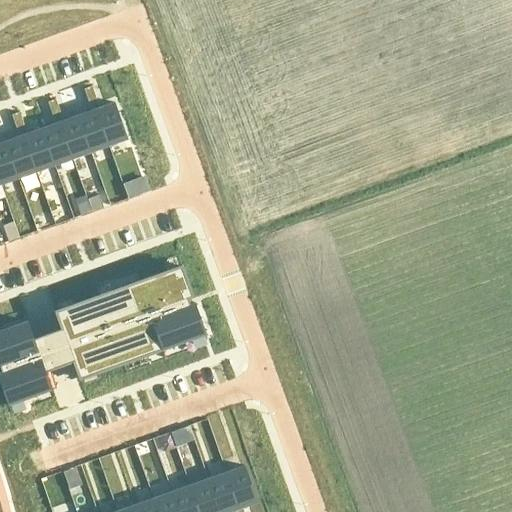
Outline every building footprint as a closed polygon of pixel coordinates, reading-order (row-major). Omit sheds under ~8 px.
[(90,88),(82,91),(86,101),(94,98),(90,88)] [(94,98),(86,101),(90,112),(94,111),(98,109),(94,98)] [(54,101),(46,104),(50,114),(58,111),(54,101)] [(98,109),(94,111),(107,147),(126,140),(113,104),(98,109)] [(58,111),(50,114),(54,125),(58,124),(62,122),(58,111)] [(90,112),(76,117),(89,153),(107,147),(94,111),(90,112)] [(18,114),(10,116),(14,127),(22,124),(18,114)] [(62,122),(58,124),(71,160),(89,153),(76,117),(62,122)] [(22,124),(14,127),(18,138),(22,137),(26,135),(22,124)] [(54,125),(40,130),(53,166),(71,160),(58,124),(54,125)] [(26,135),(22,137),(35,173),(53,166),(40,130),(26,135)] [(18,138),(4,143),(17,179),(35,173),(22,137),(18,138)] [(0,144),(0,185),(17,179),(4,143),(0,144)] [(137,195),(133,184),(122,188),(126,199),(137,195)] [(97,196),(86,201),(90,212),(102,208),(97,196)] [(26,322),(0,331),(0,371),(1,373),(0,373),(0,388),(6,406),(50,390),(44,373),(72,363),(78,380),(204,335),(194,304),(189,306),(186,299),(191,298),(180,267),(54,312),(60,329),(32,339),(26,322)] [(243,467),(224,474),(237,510),(241,508),(256,503),(243,467)] [(79,486),(74,473),(64,476),(69,489),(79,486)] [(224,474),(206,480),(217,511),(231,511),(233,511),(237,510),(224,474)] [(217,511),(206,480),(188,487),(197,511),(217,511)] [(197,511),(188,487),(170,493),(176,511),(197,511)] [(176,511),(170,493),(152,500),(156,511),(176,511)] [(156,511),(152,500),(134,506),(135,511),(156,511)]
